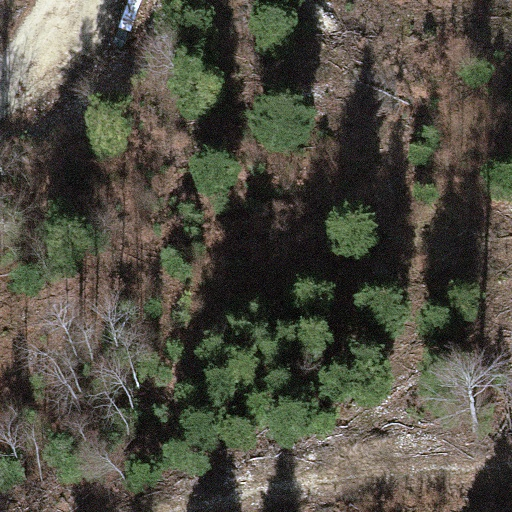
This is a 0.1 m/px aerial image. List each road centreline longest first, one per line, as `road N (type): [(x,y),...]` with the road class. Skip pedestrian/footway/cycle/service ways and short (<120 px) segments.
road 1 (track): [(208,511),(417,463),(511,453)]
road 2 (track): [(67,0),(0,137)]
